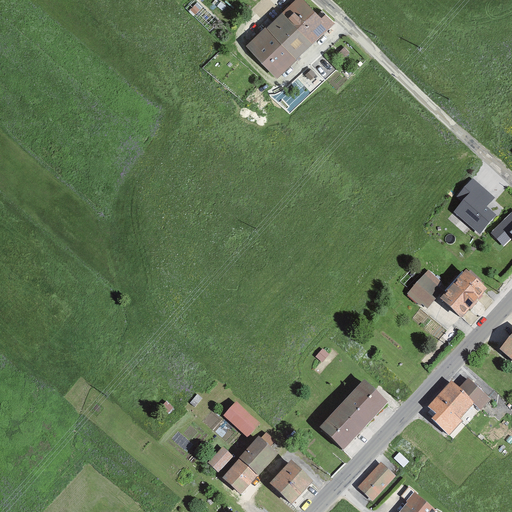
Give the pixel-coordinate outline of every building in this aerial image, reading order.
[(299,28),(315,12),(304,0),(297,0),(285,13),(299,28)] [(318,15),(315,12),(299,28),(313,41),(328,27),(331,29),(330,27),(334,22),(322,10),(318,15)] [(296,57),(313,41),(299,28),(285,13),(269,28),(296,57)] [(278,74),(296,57),(269,28),(251,46),(278,74)] [(458,213),(480,233),(494,217),(479,204),(488,193),(473,180),(459,195),(467,202),(458,213)] [(467,277),(461,284),(451,296),(445,302),(462,318),(485,293),(479,287),(484,281),(474,272),(469,278),(467,277)] [(412,294),(420,302),(429,308),(443,293),(425,278),(412,294)] [(447,292),(451,296),(461,284),(457,281),(447,292)] [(419,303),(420,302),(412,294),(410,296),(419,303)] [(418,305),(419,303),(410,296),(410,297),(418,305)] [(511,342),(503,352),(511,359),(511,342)] [(324,360),(331,353),(325,348),(318,355),(324,360)] [(471,383),(462,392),(474,404),(482,411),(491,401),(471,383)] [(367,384),(344,408),(365,427),(387,404),(367,384)] [(462,392),(455,385),(440,401),(459,419),(474,404),(462,392)] [(459,419),(440,401),(431,411),(437,418),(434,421),(449,436),(462,422),(459,419)] [(224,419),(231,424),(238,416),(255,430),(258,426),(236,406),(224,419)] [(343,450),(365,427),(344,408),(338,415),(336,413),(334,415),(336,417),(322,430),(343,450)] [(247,439),(255,430),(238,416),(231,424),(247,439)] [(260,442),(242,461),(257,476),(275,455),(260,442)] [(222,449),(209,464),(219,472),(232,457),(222,449)] [(400,454),(395,459),(403,468),(408,463),(400,454)] [(241,494),(257,476),(242,461),(229,475),(226,473),(222,478),(241,494)] [(292,466),(272,486),(292,504),(310,483),(292,466)] [(382,466),(360,488),(373,500),(393,477),(382,466)] [(433,511),(415,496),(409,504),(410,505),(404,511),(433,511)]
